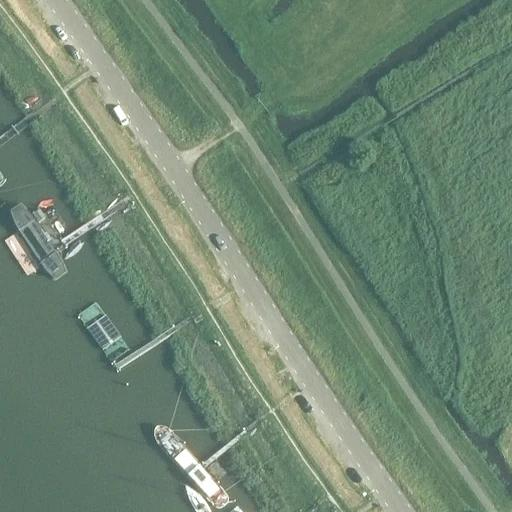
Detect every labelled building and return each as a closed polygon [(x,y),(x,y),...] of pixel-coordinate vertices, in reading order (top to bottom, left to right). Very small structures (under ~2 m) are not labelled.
[(66,271),(26,208),(25,207),(24,206),(22,205),(21,204),(19,204),(17,203),(14,203),(13,205),(13,207),(12,210),(12,212),(12,214),(53,279),(55,280),(56,280),(58,280),(59,280),(61,279),(62,279),(63,278),(64,277),(65,276),(65,274),(66,273),(66,271)] [(3,232),(35,279),(36,280),(37,280),(38,280),(40,279),(41,278),(41,277),(42,276),(41,274),(11,227),(10,226),(8,226),(7,226),(5,227),(4,228),(4,229),(3,231),(3,232)] [(135,400),(134,398),(72,308),(70,306),(68,304),(67,303),(65,301),(62,300),(60,299),(58,298),(55,298),(53,298),(51,298),(48,298),(47,300),(47,302),(46,305),(46,307),(46,310),(47,312),(47,315),(48,317),(50,319),(113,409),(115,410),(116,412),(118,412),(120,413),(122,413),(123,413),(125,413),(127,412),(129,411),(130,410),(132,409),(133,407),(134,406),(134,404),(135,402),(135,400)] [(37,343),(76,400),(79,402),(82,403),(86,403),(90,401),(92,399),(94,396),(95,392),(95,389),(93,385),(53,329),(50,328),(47,327),(43,327),(40,329),(38,331),(36,334),(36,337),(36,340),(37,343)] [(154,440),(212,507),(213,507),(215,508),(216,508),(218,508),(219,508),(221,507),(222,506),(223,505),(224,504),(225,503),(226,501),(226,500),(226,498),(226,496),(225,495),(168,430),(156,427),(154,440)]
